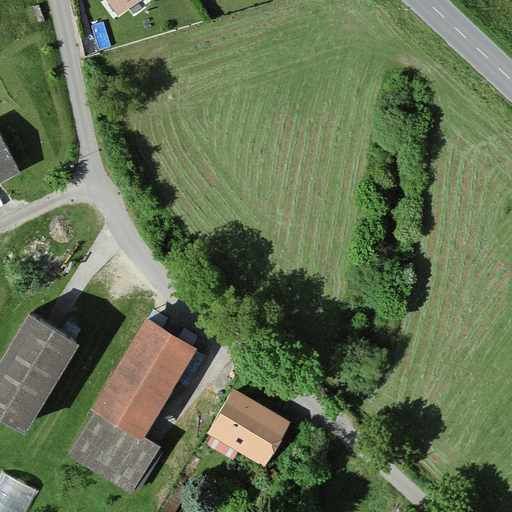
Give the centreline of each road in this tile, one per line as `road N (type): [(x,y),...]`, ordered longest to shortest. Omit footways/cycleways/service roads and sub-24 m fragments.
road 1 (residential): [(432,511),(341,429),(253,376),(137,254),(95,183),(56,0)]
road 2 (secondary): [(422,0),(511,81)]
